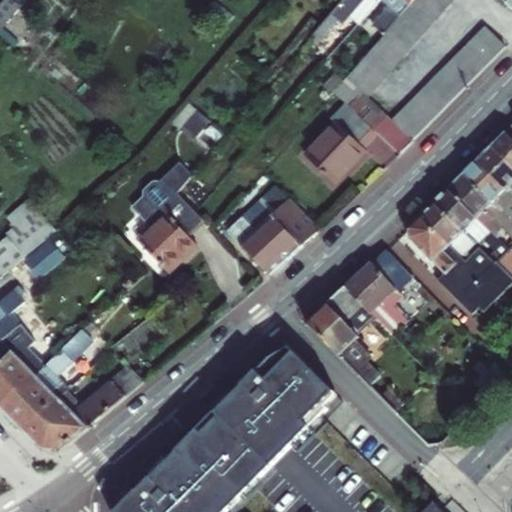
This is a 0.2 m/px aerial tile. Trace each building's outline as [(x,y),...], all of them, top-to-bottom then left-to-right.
[(348,0),(340,10),(347,17),(344,20),(357,32),(365,22),(357,15),(370,0),(369,0),(348,0)] [(421,0),(397,28),(388,39),(377,51),(360,70),(350,82),(363,94),(370,101),(459,0),(421,0)] [(397,28),(421,0),(384,0),(381,4),(393,17),(389,21),(397,28)] [(511,0),(503,0),(511,8),(511,0)] [(415,144),(509,51),(490,31),(394,124),(415,144)] [(349,61),(360,70),(377,51),(365,41),(349,61)] [(363,94),(350,82),(336,98),(345,107),(376,137),(401,158),(415,144),(394,124),(370,101),(363,94)] [(362,151),(376,137),(345,107),(331,123),(336,128),(305,161),(335,187),(367,155),(362,151)] [(511,131),(493,151),(511,169),(511,131)] [(511,169),(493,151),(479,165),(511,197),(511,169)] [(511,208),(511,197),(479,165),(466,178),(504,216),(511,208)] [(466,178),(450,193),(490,231),(504,216),(466,178)] [(229,236),(271,280),(320,235),(278,192),(273,196),(277,201),(273,204),(282,213),(266,227),(253,214),(229,236)] [(450,193),(436,208),(465,236),(471,230),(484,243),(492,234),(490,231),(450,193)] [(148,224),(150,226),(180,198),(179,198),(148,224)] [(175,256),(183,263),(198,249),(189,238),(204,225),(180,198),(150,226),(153,229),(151,230),(175,256)] [(436,208),(422,222),(460,259),(467,266),(481,252),(475,246),(468,253),(459,243),(465,236),(436,208)] [(511,224),(507,220),(500,228),(511,239),(508,242),(510,245),(507,248),(511,252),(511,224)] [(498,269),(481,252),(467,266),(472,270),(463,279),(455,272),(458,269),(453,264),(460,259),(422,222),(412,232),(414,244),(447,279),(441,285),(473,316),(480,311),(486,317),(511,290),(511,254),(511,255),(498,269)] [(151,230),(138,242),(161,268),(175,256),(151,230)] [(0,242),(0,276),(3,280),(24,263),(3,240),(0,242)] [(27,260),(37,278),(61,264),(52,246),(27,260)] [(418,283),(390,255),(374,269),(403,298),(418,283)] [(175,256),(161,268),(168,276),(183,263),(175,256)] [(406,301),(403,298),(374,269),(349,292),(360,304),(396,339),(410,324),(397,310),(406,301)] [(16,285),(0,300),(0,308),(7,314),(21,301),(17,297),(22,292),(16,285)] [(349,292),(309,329),(368,388),(379,377),(373,370),(381,362),(343,320),(360,304),(349,292)] [(0,368),(12,356),(3,343),(13,335),(12,333),(18,327),(7,314),(0,308),(0,368)] [(3,343),(12,356),(24,345),(13,335),(3,343)] [(1,411),(23,433),(61,404),(71,394),(60,381),(86,355),(75,344),(73,346),(59,360),(53,365),(40,378),(1,411)] [(0,368),(0,410),(1,411),(40,378),(53,365),(45,357),(40,361),(24,345),(12,356),(0,368)] [(117,511),(225,511),(340,397),(297,354),(268,383),(257,372),(117,511)] [(510,377),(498,366),(477,387),(489,399),(510,377)] [(61,404),(23,433),(26,436),(46,455),(64,455),(148,385),(131,370),(75,419),(61,404)]
